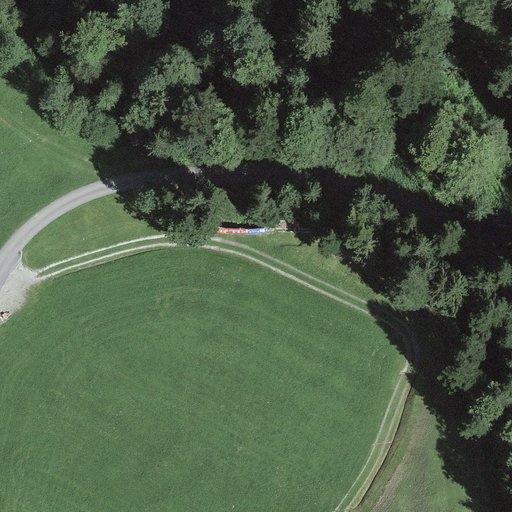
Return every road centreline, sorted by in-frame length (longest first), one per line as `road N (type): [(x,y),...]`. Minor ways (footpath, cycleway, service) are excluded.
road 1 (track): [(339,511),(367,472),(411,363),(402,325),(251,252),(190,240),(128,246),(0,285)]
road 2 (unclassified): [(511,238),(329,182),(163,176),(89,192),(60,207),(0,269)]
